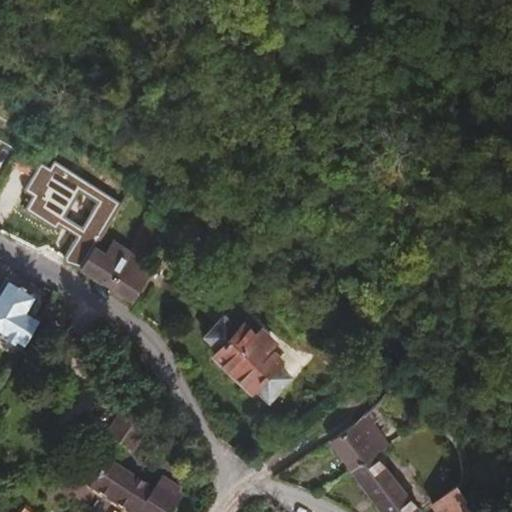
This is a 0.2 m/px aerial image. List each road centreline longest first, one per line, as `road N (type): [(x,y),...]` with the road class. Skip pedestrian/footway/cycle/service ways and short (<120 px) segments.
road 1 (track): [(240,485),(396,369),(387,326),(260,184),(206,64),(164,0)]
road 2 (residential): [(240,485),(139,322),(0,246)]
